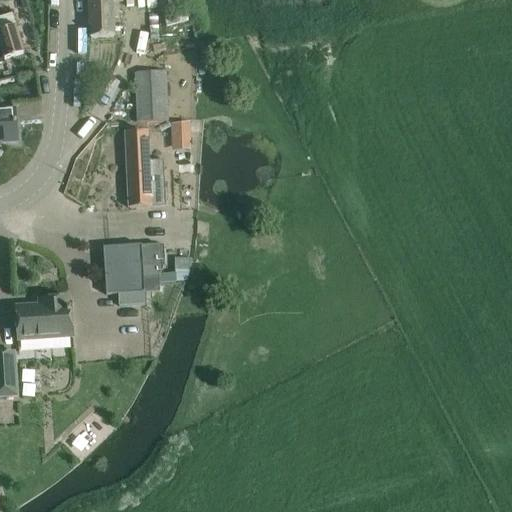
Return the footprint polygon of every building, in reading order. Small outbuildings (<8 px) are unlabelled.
[(88,0),(90,39),(119,37),(118,10),(113,10),(113,3),(123,2),(123,0),(88,0)] [(15,26),(11,14),(0,17),(0,58),(3,58),(3,60),(23,54),(15,26)] [(136,123),(167,122),(165,73),(134,75),(136,123)] [(0,143),(16,142),(14,110),(0,111),(0,143)] [(189,123),(170,124),(171,151),(190,149),(189,123)] [(148,162),(147,132),(125,133),(128,209),(150,208),(150,209),(164,208),(162,161),(148,162)] [(126,286),(158,283),(157,278),(161,278),(161,265),(166,265),(165,245),(140,246),(124,247),(126,286)] [(126,286),(124,247),(102,248),(105,295),(118,295),(119,306),(145,304),(145,293),(158,292),(158,283),(126,286)] [(67,305),(67,299),(39,300),(39,306),(15,308),(16,328),(17,341),(73,337),(70,304),(67,305)] [(0,397),(17,397),(14,353),(0,353),(0,397)]
